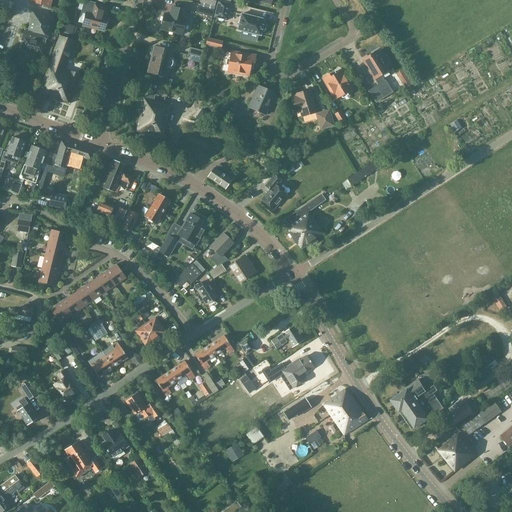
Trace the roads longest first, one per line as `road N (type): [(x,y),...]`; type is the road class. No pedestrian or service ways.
road 1 (tertiary): [(453,511),(363,395),(291,274)]
road 2 (unclassified): [(291,274),(511,134)]
road 3 (tertiary): [(291,274),(243,221),(195,185),(100,144)]
road 4 (residential): [(192,336),(0,461)]
road 5 (residential): [(192,336),(123,259),(77,245)]
road 6 (residential): [(100,144),(137,0)]
road 7 (residential): [(334,0),(349,22),(347,41),(289,75),(274,72),(270,55)]
